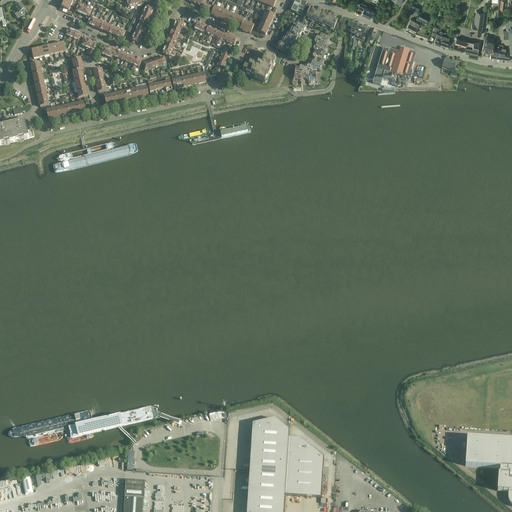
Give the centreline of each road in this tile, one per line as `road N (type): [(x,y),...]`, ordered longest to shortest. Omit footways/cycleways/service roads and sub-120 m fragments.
road 1 (residential): [(511,64),(445,52),(312,0)]
road 2 (residential): [(41,133),(185,102),(219,87)]
road 3 (residential): [(219,87),(97,113)]
